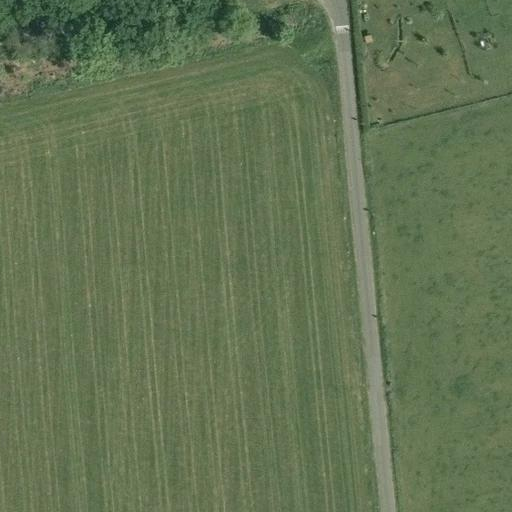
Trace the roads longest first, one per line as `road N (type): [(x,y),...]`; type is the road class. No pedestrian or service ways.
road 1 (unclassified): [(387,511),(337,0)]
road 2 (unclassified): [(0,33),(179,0)]
